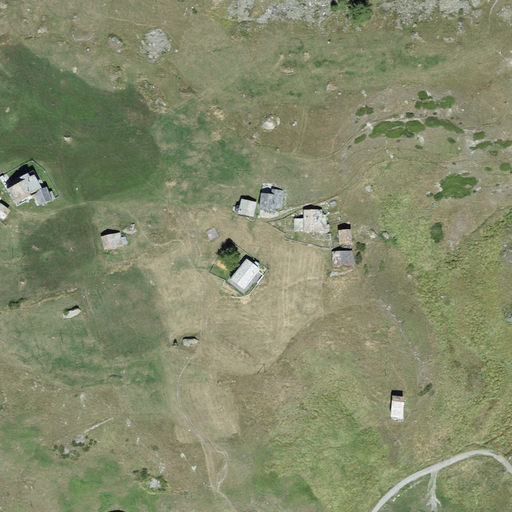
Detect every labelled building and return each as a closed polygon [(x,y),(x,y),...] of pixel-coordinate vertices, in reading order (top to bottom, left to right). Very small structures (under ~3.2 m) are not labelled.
[(37,176),(7,189),(14,204),(44,191),(37,176)] [(45,195),(36,198),(39,205),(47,201),(45,195)] [(278,197),(261,196),(260,211),(277,212),(278,197)] [(257,202),(241,199),(238,214),(254,217),(257,202)] [(3,203),(0,205),(0,218),(2,221),(12,211),(3,203)] [(306,218),(295,218),(295,233),(332,231),(329,208),(305,210),(306,218)] [(358,227),(341,229),(343,244),(359,243),(358,227)] [(121,231),(98,236),(101,251),(124,246),(121,231)] [(358,250),(335,251),(335,266),(358,266),(358,250)] [(261,270),(248,260),(236,275),(249,285),(261,270)] [(406,420),(407,396),(393,395),(392,419),(406,420)]
